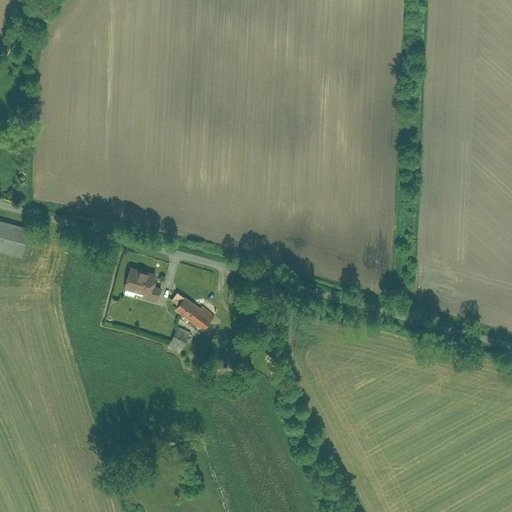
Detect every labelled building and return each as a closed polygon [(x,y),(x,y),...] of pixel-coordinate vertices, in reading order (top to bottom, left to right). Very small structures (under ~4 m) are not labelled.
[(0,219),(0,250),(24,256),(31,227),(0,219)] [(163,292),(156,290),(160,276),(132,267),(126,288),(145,293),(144,299),(159,304),(163,292)] [(187,296),(176,311),(204,331),(215,317),(187,296)] [(180,326),(171,344),(185,351),(194,333),(180,326)] [(215,327),(209,342),(232,350),(237,335),(215,327)] [(193,361),(184,361),(185,373),(193,373),(193,361)]
